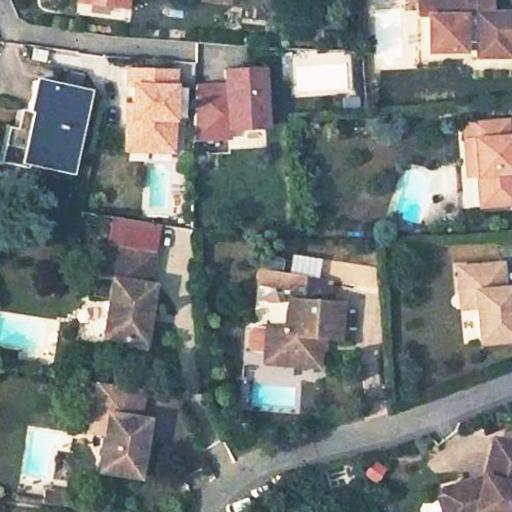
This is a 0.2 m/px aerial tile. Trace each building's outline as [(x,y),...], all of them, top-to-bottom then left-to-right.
[(511,13),(490,14),(489,0),(430,0),(430,20),(425,20),(426,55),(461,54),(460,45),(473,45),(473,60),(508,60),(508,49),(511,49),(511,13)] [(473,73),(511,73),(511,49),(508,49),(508,60),(473,60),(473,73)] [(225,86),(195,88),(193,139),(229,138),(229,130),(266,127),(261,68),(230,70),(231,85),(225,86)] [(176,72),(127,70),(126,87),(132,87),(132,105),(131,141),(173,143),(176,72)] [(85,93),(35,83),(29,113),(32,113),(44,115),(34,164),(69,171),(85,93)] [(132,105),(127,105),(125,151),(173,153),(173,143),(131,141),(132,105)] [(44,115),(32,113),(23,161),(34,164),(44,115)] [(474,145),(477,183),(479,214),(511,211),(511,141),(511,142),(510,127),(472,128),(474,145)] [(463,145),(466,184),(477,183),(474,145),(463,145)] [(111,297),(103,338),(145,345),(155,286),(150,285),(155,253),(102,244),(96,276),(114,280),(111,297)] [(477,310),(479,345),(511,342),(511,291),(503,292),(501,266),(457,270),(459,298),(476,296),(477,310)] [(96,276),(93,294),(111,297),(114,280),(96,276)] [(460,311),(477,310),(476,296),(459,298),(460,311)] [(281,367),(319,370),(321,340),(338,342),(342,304),(287,299),(284,329),(266,328),(265,330),(264,354),(263,356),(282,357),(281,367)] [(264,354),(265,330),(253,329),(249,333),(247,348),(251,352),(264,354)] [(263,366),(281,367),(282,357),(263,356),(263,366)] [(103,433),(96,472),(137,478),(148,419),(138,418),(143,389),(97,381),(92,411),(106,413),(103,433)] [(92,411),(89,431),(103,433),(106,413),(92,411)] [(511,511),(511,448),(494,445),(484,488),(483,488),(482,488),(481,487),(480,487),(479,487),(478,487),(477,487),(476,487),(475,487),(475,488),(474,488),(473,488),(472,488),(471,488),(470,488),(469,489),(468,489),(468,490),(467,490),(466,490),(464,484),(441,490),(438,497),(442,511),(511,511)] [(44,492),(42,505),(63,508),(65,496),(44,492)]
